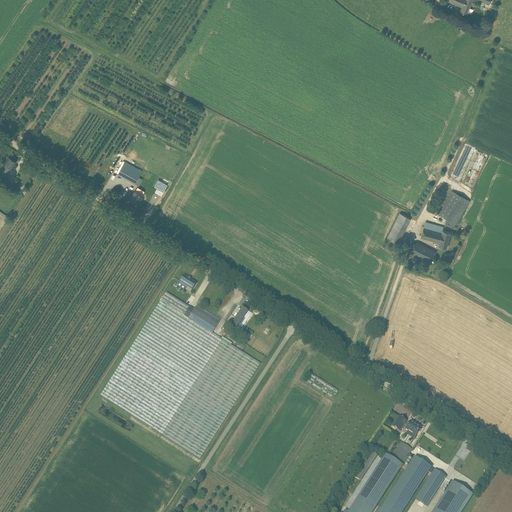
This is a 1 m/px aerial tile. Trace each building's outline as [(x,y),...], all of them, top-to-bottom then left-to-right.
[(445,0),(462,7),(460,11),(467,14),(473,0),(445,0)] [(475,171),(479,172),(487,154),(477,150),(472,163),(469,162),(468,164),(470,165),(463,180),(464,180),(463,183),(469,186),(475,171)] [(0,177),(4,180),(13,166),(16,162),(8,157),(3,164),(0,162),(0,177)] [(124,162),(117,174),(135,184),(142,171),(124,162)] [(167,185),(158,180),(154,187),(163,192),(167,185)] [(129,192),(128,195),(132,198),(131,200),(136,204),(142,195),(135,191),(133,194),(129,192)] [(469,201),(456,193),(452,191),(439,214),(447,219),(445,223),(449,226),(455,229),(457,227),(455,226),(469,201)] [(399,212),(389,239),(397,242),(399,237),(403,238),(412,217),(399,212)] [(444,227),(426,222),(424,227),(421,238),(439,243),(439,246),(447,248),(451,233),(443,230),(444,227)] [(436,252),(422,244),(417,242),(417,243),(413,244),(412,243),(408,254),(429,265),(436,252)] [(184,291),(186,287),(192,290),(196,283),(184,275),(179,282),(177,286),(184,291)] [(189,307),(183,303),(166,293),(164,297),(161,301),(130,350),(101,396),(161,435),(196,456),(200,459),(260,364),(256,361),(212,334),(220,320),(197,305),(194,310),(189,307)] [(242,307),(231,324),(237,328),(239,324),(241,325),(245,319),(243,318),(248,311),(242,307)] [(333,399),(339,391),(310,373),(305,381),(333,399)] [(407,421),(399,416),(392,426),(400,431),(404,425),(407,427),(405,429),(412,433),(412,432),(416,435),(416,436),(416,435),(415,436),(416,436),(419,432),(420,432),(422,429),(421,429),(421,428),(411,421),(409,424),(406,422),(407,421)] [(372,511),(374,510),(408,457),(412,460),(381,508),(380,511),(378,511),(402,511),(428,472),(432,474),(415,500),(427,507),(446,477),(443,475),(431,468),(426,465),(426,464),(415,457),(411,455),(411,454),(410,453),(410,454),(408,452),(410,448),(401,442),(399,446),(396,451),(393,455),(388,452),(350,510),(349,509),(348,511),(372,511)] [(371,451),(354,477),(358,479),(357,480),(360,482),(361,480),(361,481),(369,468),(377,455),(371,451)] [(433,511),(462,511),(473,495),(453,481),(433,511)]
